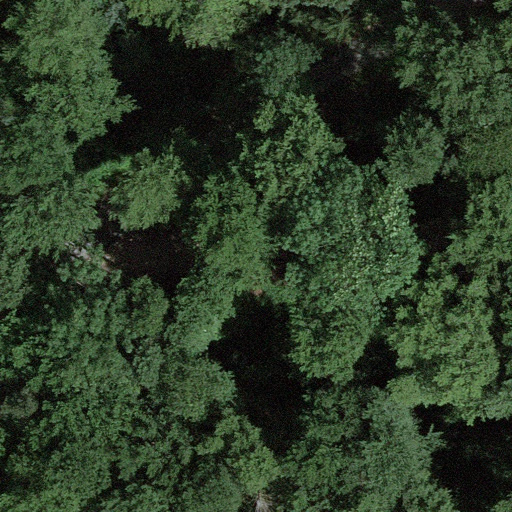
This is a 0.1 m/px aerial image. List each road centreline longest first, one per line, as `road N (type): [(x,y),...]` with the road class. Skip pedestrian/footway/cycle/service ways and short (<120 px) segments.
road 1 (residential): [(0,279),(75,253),(251,117),(462,0)]
road 2 (track): [(511,230),(75,253)]
